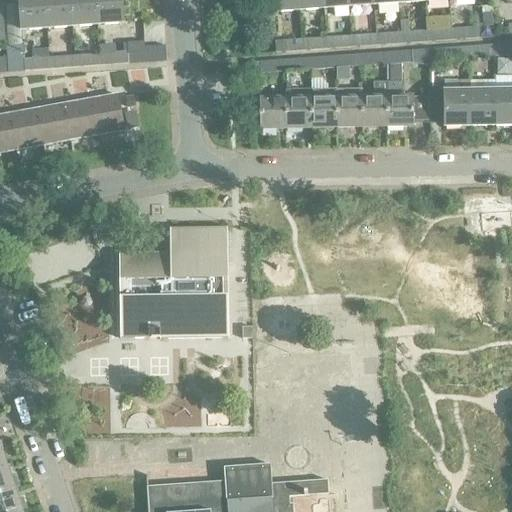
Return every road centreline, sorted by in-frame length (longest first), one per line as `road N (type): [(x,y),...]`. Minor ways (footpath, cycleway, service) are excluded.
road 1 (residential): [(511,168),(192,173)]
road 2 (residential): [(0,205),(192,173)]
road 3 (residential): [(63,511),(0,329)]
road 4 (residential): [(192,173),(182,0)]
